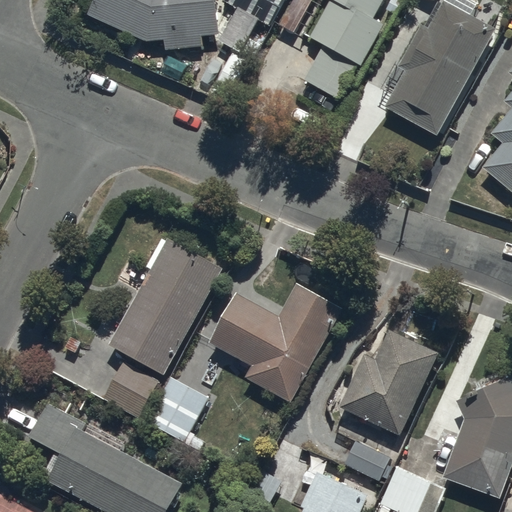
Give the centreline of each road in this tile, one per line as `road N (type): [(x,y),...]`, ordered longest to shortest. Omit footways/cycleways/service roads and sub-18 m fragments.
road 1 (residential): [(511,275),(422,245),(105,110)]
road 2 (residential): [(0,301),(105,110)]
